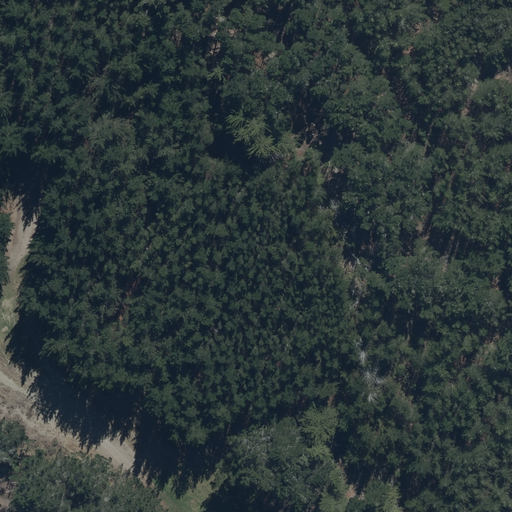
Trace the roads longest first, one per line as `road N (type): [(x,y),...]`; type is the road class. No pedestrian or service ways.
road 1 (track): [(194,511),(24,351),(7,318),(11,269)]
road 2 (track): [(6,0),(24,187),(11,269)]
